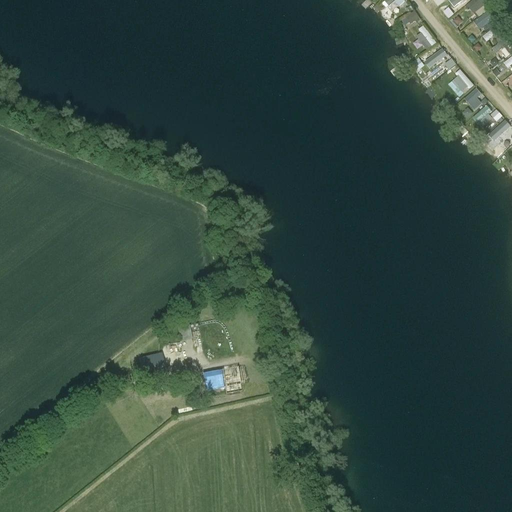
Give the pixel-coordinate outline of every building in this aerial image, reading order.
[(405,1),(404,0),(385,0),(383,2),(392,12),(405,1)] [(480,0),(473,0),(467,6),(474,15),(485,5),(480,0)] [(406,28),(419,18),(415,12),(401,21),(406,28)] [(478,29),(490,20),(486,14),(474,23),(478,29)] [(481,27),(484,31),(493,26),(491,22),(481,27)] [(425,28),(414,36),(426,52),(437,44),(425,28)] [(483,36),(485,42),(494,37),(491,32),(483,36)] [(492,50),(496,55),(505,47),(502,43),(492,50)] [(447,66),(449,69),(454,66),(445,51),(438,56),(439,57),(430,64),(436,73),(447,66)] [(418,59),(413,63),(418,70),(424,66),(418,59)] [(448,86),(460,98),(474,86),(460,71),(455,75),(457,77),(448,86)] [(474,111),(482,105),(476,99),(481,95),(476,89),(464,100),(474,111)] [(495,122),(489,114),(491,112),(488,107),(473,117),(481,130),(495,122)] [(468,109),(463,113),(466,118),(472,115),(468,109)] [(491,116),(497,122),(503,117),(496,110),(491,116)] [(491,134),(496,140),(501,135),(509,143),(511,140),(511,126),(506,120),(491,134)] [(190,340),(190,325),(176,325),(177,340),(190,340)] [(138,359),(142,374),(165,369),(161,353),(138,359)] [(201,394),(241,389),(240,384),(248,383),(246,367),(198,372),(201,394)]
